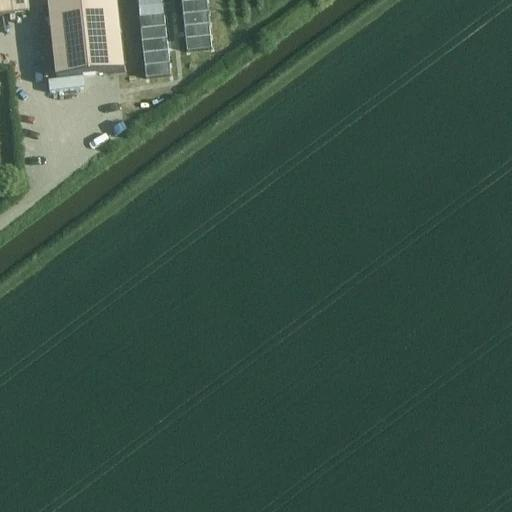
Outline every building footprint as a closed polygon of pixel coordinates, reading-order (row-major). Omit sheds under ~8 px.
[(28,0),(0,0),(0,17),(30,14),(28,0)] [(125,74),(116,0),(61,0),(48,1),(57,81),(125,74)] [(181,0),(187,54),(212,52),(206,0),(181,0)] [(171,78),(164,17),(139,20),(146,81),(171,78)] [(48,89),(52,123),(61,121),(57,88),(48,89)]
